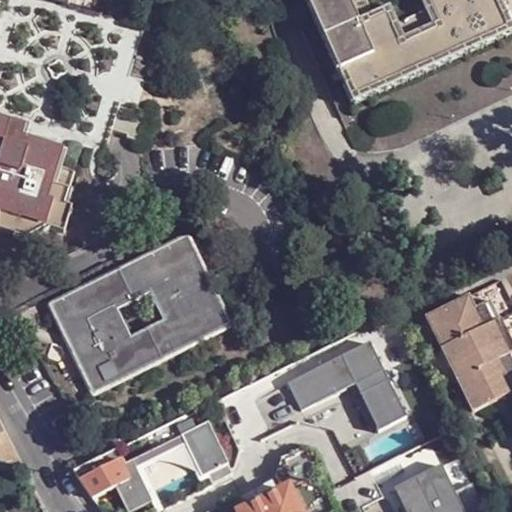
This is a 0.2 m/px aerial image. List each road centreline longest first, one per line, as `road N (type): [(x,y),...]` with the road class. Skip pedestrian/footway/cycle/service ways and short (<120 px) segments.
road 1 (unknown): [(412,145),(377,147),(338,127),(311,88),(284,2)]
road 2 (residential): [(69,511),(0,390)]
road 3 (unknown): [(511,160),(442,186),(419,171),(412,145)]
